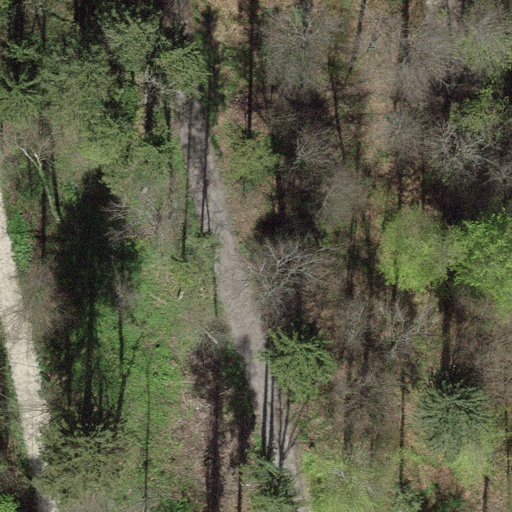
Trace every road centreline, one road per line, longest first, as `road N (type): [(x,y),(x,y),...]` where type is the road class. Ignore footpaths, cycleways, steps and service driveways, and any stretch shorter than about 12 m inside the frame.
road 1 (track): [(184,0),(274,511)]
road 2 (track): [(42,511),(0,327)]
